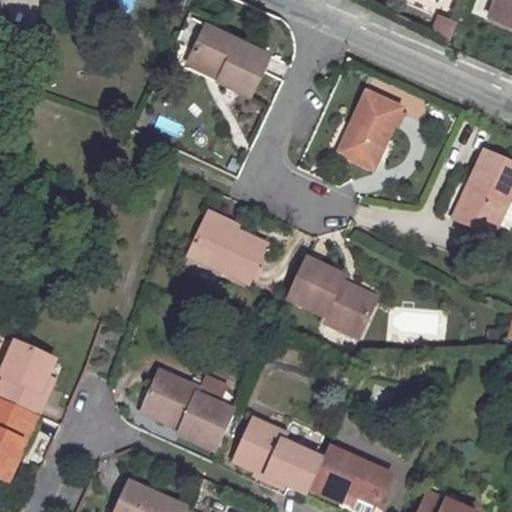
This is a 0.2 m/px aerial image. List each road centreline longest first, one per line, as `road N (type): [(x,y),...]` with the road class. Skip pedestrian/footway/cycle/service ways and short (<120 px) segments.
road 1 (residential): [(314,12),(249,189),(328,218)]
road 2 (unclassified): [(314,12),(511,108)]
